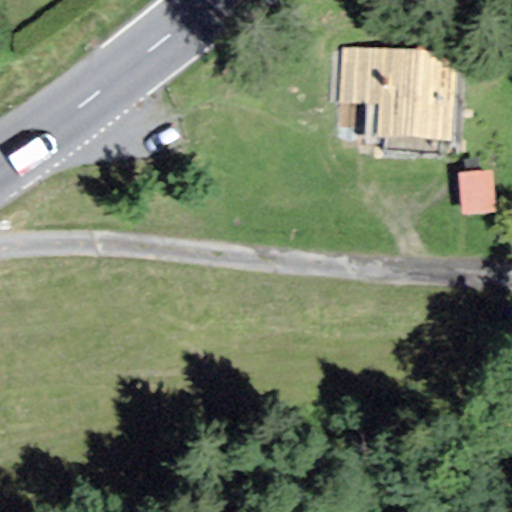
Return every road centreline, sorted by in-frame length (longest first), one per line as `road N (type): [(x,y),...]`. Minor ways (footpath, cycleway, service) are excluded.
road 1 (track): [(0,245),(511,270)]
road 2 (secondary): [(219,0),(0,162)]
